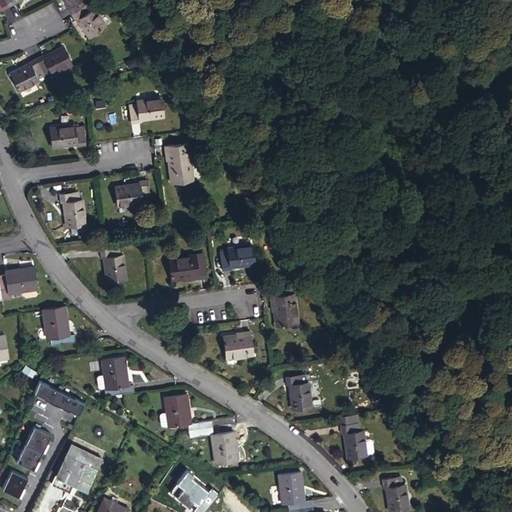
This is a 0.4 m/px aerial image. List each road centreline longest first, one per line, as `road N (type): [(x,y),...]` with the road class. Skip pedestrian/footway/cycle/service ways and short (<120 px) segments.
road 1 (residential): [(357,511),(301,447),(98,311)]
road 2 (residential): [(98,311),(241,295),(245,303)]
road 3 (residential): [(7,173),(137,160)]
